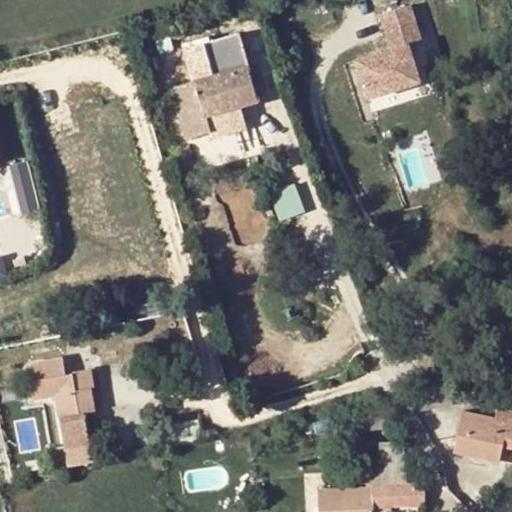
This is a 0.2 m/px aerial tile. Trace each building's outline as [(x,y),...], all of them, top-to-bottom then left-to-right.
[(394,48),(358,59),(369,97),(422,81),(411,44),(424,40),(414,5),(384,13),(394,48)] [(239,98),(241,104),(256,100),(247,66),(231,71),(239,98)] [(239,98),(231,71),(169,89),(183,139),(209,132),(205,116),(241,104),(239,98)] [(8,168),(20,216),(35,212),(24,164),(8,168)] [(281,217),(306,211),(299,184),(274,190),(281,217)] [(39,322),(26,323),(30,351),(44,350),(39,322)] [(55,396),(58,417),(83,413),(94,412),(87,372),(64,376),(61,360),(48,362),(53,385),(55,396)] [(53,385),(48,362),(30,364),(33,381),(30,381),(33,400),(55,396),(53,385)] [(511,384),(508,367),(490,371),(492,379),(484,381),(488,397),(511,391),(511,384)] [(449,382),(411,390),(416,412),(454,404),(449,382)] [(511,411),(497,408),(495,419),(462,411),(453,452),(499,462),(502,446),(511,448),(511,411)] [(83,413),(58,417),(64,449),(66,464),(91,460),(83,413)] [(197,420),(171,425),(174,446),(200,441),(197,420)] [(66,464),(64,449),(56,451),(59,465),(66,464)] [(404,456),(382,456),(381,470),(403,469),(404,456)] [(378,488),(373,488),(373,507),(424,505),(423,483),(407,483),(407,475),(377,476),(378,488)] [(373,511),(373,507),(373,488),(320,489),(320,511),(373,511)]
